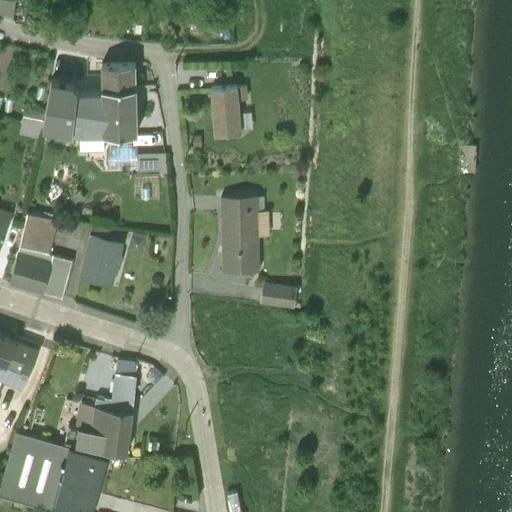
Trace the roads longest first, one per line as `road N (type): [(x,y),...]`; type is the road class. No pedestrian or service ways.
road 1 (track): [(380,511),(406,249),(415,0)]
road 2 (residential): [(0,19),(165,50),(182,213),(173,349)]
road 3 (residential): [(173,349),(0,291)]
road 4 (residential): [(218,511),(201,399),(173,349)]
